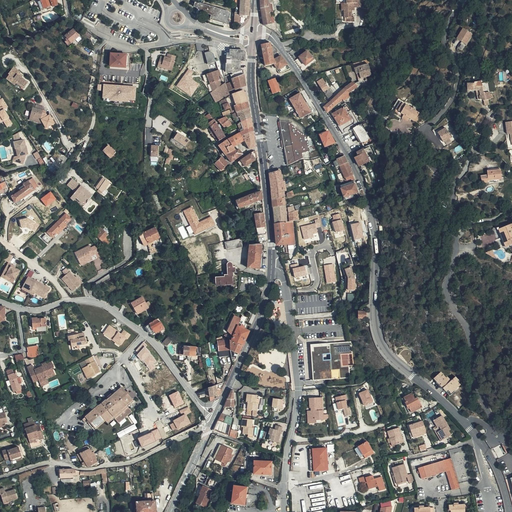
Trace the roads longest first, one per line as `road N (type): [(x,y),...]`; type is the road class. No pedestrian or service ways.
road 1 (tertiary): [(465,423),(381,345),(373,316),(374,231),(359,177),(282,48),(253,31)]
road 2 (residential): [(465,423),(496,426),(471,339),(445,286),(464,226),(511,208)]
road 3 (residential): [(271,271),(283,280),(298,390),(284,508)]
road 4 (tertiary): [(271,271),(253,43)]
road 5 (residential): [(0,477),(43,462),(134,461),(209,429)]
road 6 (residential): [(66,0),(69,14),(126,45),(235,46)]
road 7 (residential): [(144,335),(95,301),(39,309),(0,301)]
road 8 (tertiary): [(218,407),(258,322),(271,271)]
